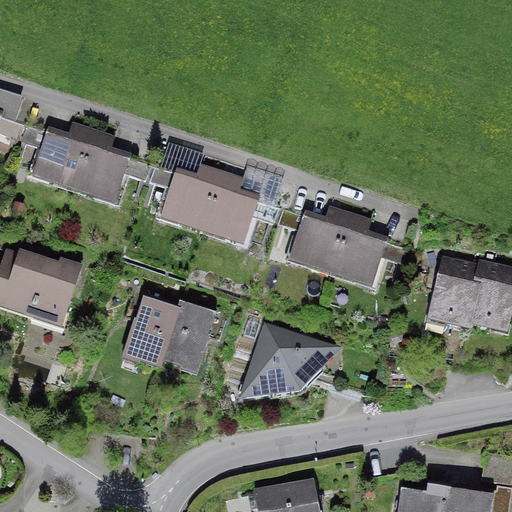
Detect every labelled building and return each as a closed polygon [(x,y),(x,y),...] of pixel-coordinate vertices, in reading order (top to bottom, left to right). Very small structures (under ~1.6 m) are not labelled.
[(0,136),(11,139),(16,122),(0,116),(0,136)] [(77,191),(95,134),(75,127),(71,138),(26,124),(20,145),(42,152),(34,178),(77,191)] [(95,134),(77,191),(118,203),(126,177),(141,181),(147,164),(111,153),(115,140),(95,134)] [(205,234),(223,177),(203,170),(200,181),(155,167),(148,188),(171,195),(163,221),(205,234)] [(223,177),(205,234),(246,246),(254,220),(270,224),(275,206),(240,196),(244,183),(223,177)] [(334,275),(352,218),(332,212),(328,222),(283,208),(277,229),(299,236),(291,262),(334,275)] [(352,218),(334,275),(375,288),(383,261),(398,266),(404,248),(368,237),(372,224),(352,218)] [(85,275),(9,251),(0,279),(0,315),(66,336),(85,275)] [(468,322),(482,266),(449,257),(433,319),(452,324),(467,328),(468,322)] [(511,273),(482,266),(468,322),(476,324),(497,329),(506,332),(511,306),(511,273)] [(161,358),(178,310),(147,299),(126,359),(157,369),(161,358)] [(178,310),(161,358),(205,373),(226,316),(181,300),(178,310)] [(467,328),(452,324),(444,357),(467,362),(469,353),(476,324),(468,322),(467,328)] [(476,324),(469,353),(490,358),(497,329),(476,324)] [(336,348),(266,331),(245,394),(296,388),(336,348)] [(367,358),(342,352),(335,379),(360,385),(367,358)] [(123,399),(99,396),(95,424),(118,427),(123,399)] [(148,403),(123,399),(118,427),(144,431),(148,403)] [(511,481),(511,457),(485,453),(481,481),(511,486),(511,481)] [(320,511),(314,483),(251,498),(253,511),(320,511)] [(441,511),(444,493),(400,486),(396,511),(441,511)] [(445,486),(444,493),(441,511),(491,511),(494,494),(445,486)]
